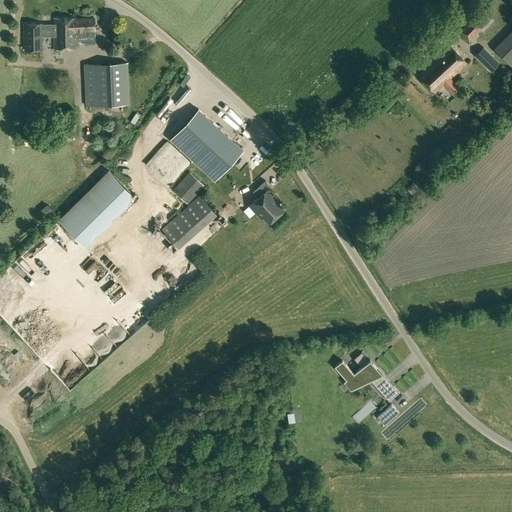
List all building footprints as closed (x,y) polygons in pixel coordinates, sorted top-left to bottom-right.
[(459,31),(470,42),(486,24),(476,14),(459,31)] [(53,18),(54,49),(78,48),(77,37),(95,36),(94,18),(77,19),(77,18),(53,18)] [(42,37),(54,36),(54,24),(42,24),(42,23),(24,24),(24,50),(42,50),(42,37)] [(511,29),(494,48),(511,66),(511,29)] [(444,84),(452,94),(459,88),(450,78),(466,63),(450,45),(418,75),(434,93),(444,84)] [(499,62),(483,47),(475,55),(491,71),(499,62)] [(84,65),(85,106),(96,105),(129,103),(127,62),(94,64),(84,65)] [(21,111),(34,119),(37,114),(25,105),(21,111)] [(198,108),(169,139),(213,180),(242,149),(198,108)] [(156,122),(164,116),(161,112),(153,118),(156,122)] [(168,139),(146,163),(151,167),(173,144),(168,139)] [(58,219),(86,248),(136,198),(109,169),(58,219)] [(173,190),(188,203),(204,185),(190,171),(173,190)] [(266,191),(271,186),(265,180),(255,189),(261,195),(251,203),(257,210),(255,212),(261,218),(263,216),(268,223),(283,209),(266,191)] [(407,188),(412,194),(421,186),(415,180),(407,188)] [(179,214),(160,194),(147,207),(165,226),(179,214)] [(162,229),(179,247),(216,213),(200,195),(162,229)] [(47,204),(41,209),(49,219),(55,214),(47,204)] [(62,256),(67,250),(63,246),(58,252),(62,256)] [(178,282),(172,294),(178,297),(184,285),(178,282)] [(152,312),(167,303),(160,293),(146,302),(152,312)] [(380,384),(379,384),(377,381),(380,379),(381,380),(385,377),(370,360),(369,360),(361,352),(354,358),(361,366),(354,372),(342,359),(335,366),(346,380),(343,382),(351,390),(370,380),(389,401),(399,392),(393,385),(386,391),(380,384)] [(74,382),(69,384),(73,392),(78,390),(74,382)] [(377,416),(384,424),(398,412),(391,404),(377,416)] [(397,416),(395,414),(385,423),(387,425),(397,416)] [(426,450),(411,433),(398,444),(408,455),(415,450),(420,455),(426,450)]
